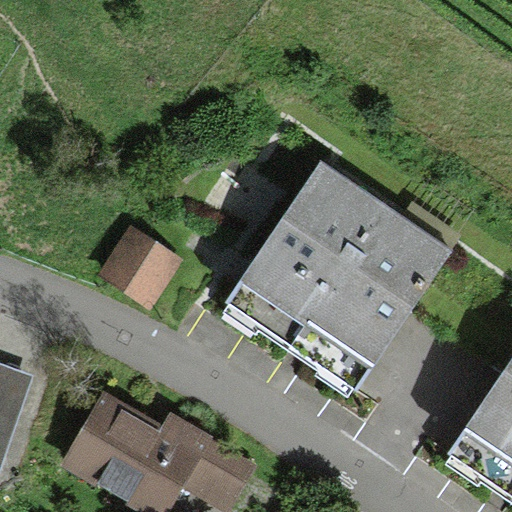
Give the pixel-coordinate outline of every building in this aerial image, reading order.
[(446,259),(319,175),(225,316),(352,400),(446,259)] [(182,265),(129,230),(97,279),(150,313),(182,265)] [(0,466),(32,382),(0,370),(0,466)] [(511,373),(450,467),(511,508),(511,373)] [(164,433),(107,400),(65,472),(133,511),(176,511),(188,492),(222,511),(233,511),(258,469),(172,419),(164,433)]
